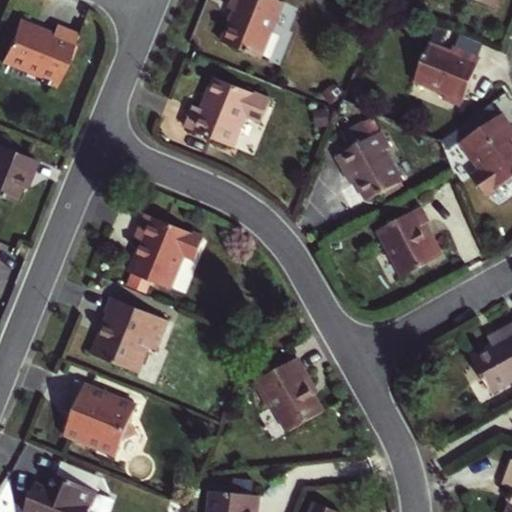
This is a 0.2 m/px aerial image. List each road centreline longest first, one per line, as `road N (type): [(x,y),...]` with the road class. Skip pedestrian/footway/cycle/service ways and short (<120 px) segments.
road 1 (residential): [(96,141),(262,219),(351,359)]
road 2 (residential): [(0,378),(96,141)]
road 3 (residential): [(351,359),(511,272)]
road 4 (residential): [(351,359),(404,459),(416,511)]
road 5 (residential): [(96,141),(148,8)]
